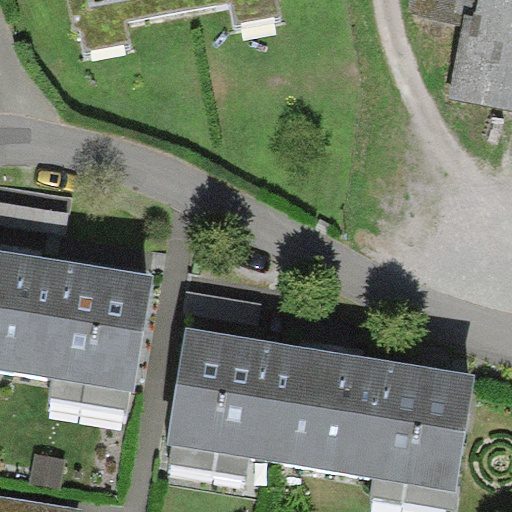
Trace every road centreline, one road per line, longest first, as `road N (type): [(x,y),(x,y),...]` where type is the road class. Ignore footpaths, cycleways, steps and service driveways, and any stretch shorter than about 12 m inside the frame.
road 1 (residential): [(511,338),(128,161),(0,142)]
road 2 (unknown): [(511,268),(426,117),(405,58),(406,0)]
